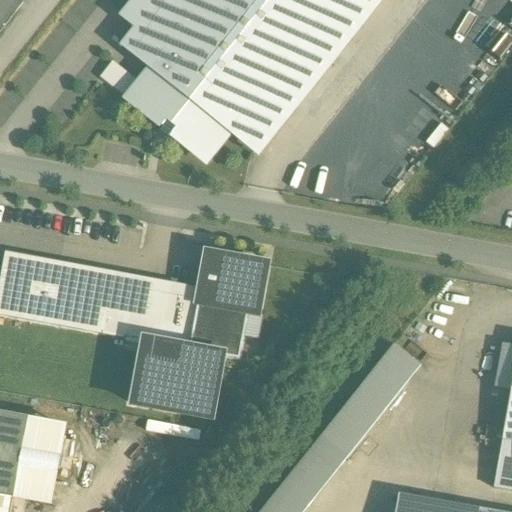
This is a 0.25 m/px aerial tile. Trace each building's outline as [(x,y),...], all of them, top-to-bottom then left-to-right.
[(134,0),(122,15),(119,19),(133,31),(120,49),(153,75),(226,134),(252,154),(259,160),(386,0),(134,0)] [(226,134),(153,75),(130,102),(162,128),(159,132),(160,133),(169,140),(173,136),(205,161),(226,134)] [(244,182),(249,164),(235,161),(230,179),(244,182)] [(267,268),(207,256),(200,294),(202,294),(191,352),(223,359),(239,362),(243,341),(248,314),(258,316),(266,269),(267,268)] [(0,318),(103,337),(114,278),(4,258),(0,282),(0,318)] [(131,281),(114,278),(103,337),(114,339),(138,343),(191,352),(202,294),(200,294),(131,281)] [(213,426),(223,359),(191,352),(138,343),(136,353),(127,409),(213,426)] [(394,347),(262,511),(305,511),(420,368),(395,348),(394,347)] [(511,391),(494,489),(511,492),(511,391)] [(0,414),(0,511),(9,511),(28,420),(0,414)] [(38,435),(35,468),(73,471),(76,438),(38,435)] [(473,511),(399,498),(395,511),(473,511)]
